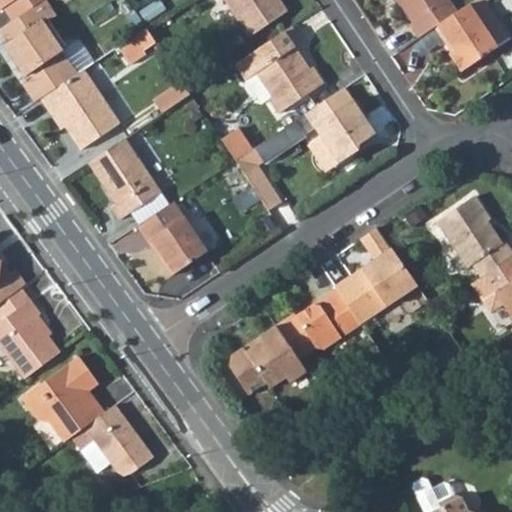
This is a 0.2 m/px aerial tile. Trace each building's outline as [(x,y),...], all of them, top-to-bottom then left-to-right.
[(0,0),(0,10),(4,7),(13,20),(42,0),(0,0)] [(28,92),(34,101),(38,99),(77,73),(63,52),(44,24),(56,15),(46,0),(42,0),(13,20),(0,29),(0,36),(19,65),(34,88),(28,92)] [(225,0),(251,39),(288,15),(278,0),(225,0)] [(415,22),(400,0),(394,0),(412,24),(415,22)] [(443,0),(400,0),(415,22),(412,24),(407,27),(416,40),(435,27),(454,15),(443,0)] [(482,0),(477,0),(468,6),(497,50),(510,41),(482,0)] [(454,15),(435,27),(451,53),(449,55),(462,75),(497,50),(468,6),(454,15)] [(155,42),(145,27),(132,36),(142,51),(155,42)] [(291,27),(236,64),(246,80),(252,76),(269,102),(265,104),(276,119),(325,86),(315,70),(313,71),(309,74),(303,65),(307,62),(297,47),(302,43),(291,27)] [(94,62),(80,41),(63,52),(77,73),(83,69),(94,62)] [(307,62),(303,65),(309,74),(313,71),(307,62)] [(34,88),(19,65),(13,70),(28,92),(29,92),(34,88)] [(77,73),(38,99),(46,111),(51,108),(64,128),(78,149),(119,122),(83,69),(77,73)] [(375,134),(345,88),(234,161),(268,213),(283,202),(259,166),(262,164),(263,165),(305,137),(304,135),(313,129),(319,137),(337,163),(356,153),(360,144),(375,134)] [(64,128),(51,108),(46,111),(60,131),(64,128)] [(325,172),(337,163),(319,137),(307,146),(325,172)] [(122,140),(86,164),(113,204),(108,208),(117,221),(158,193),(122,140)] [(484,276),(511,256),(511,253),(505,243),(499,246),(485,224),(490,221),(475,199),(439,223),(470,270),(475,267),(482,277),(484,276)] [(202,253),(169,205),(135,228),(145,244),(149,241),(158,252),(153,255),(169,276),(202,253)] [(417,287),(378,228),(361,239),(375,260),(334,288),(335,290),(358,325),(359,325),(417,287)] [(149,241),(145,244),(153,255),(158,252),(149,241)] [(511,256),(484,276),(511,320),(511,333),(511,334),(511,335),(511,256)] [(0,302),(24,285),(26,283),(16,270),(13,272),(3,262),(0,261),(0,302)] [(0,302),(0,314),(3,319),(11,313),(32,298),(24,285),(0,302)] [(298,311),(275,327),(299,362),(321,347),(327,346),(358,325),(335,290),(322,299),(324,302),(319,305),(315,303),(299,314),(298,311)] [(33,318),(48,338),(54,332),(40,313),(42,311),(32,298),(11,313),(21,327),(33,318)] [(42,365),(59,352),(48,338),(33,318),(21,327),(11,313),(3,319),(0,321),(0,347),(23,379),(42,365)] [(299,362),(275,327),(259,337),(261,341),(248,350),(245,347),(231,356),(229,368),(248,395),(267,383),(271,389),(287,378),(290,383),(306,372),(299,362)] [(80,357),(70,344),(59,352),(42,365),(51,377),(80,357)] [(72,437),(104,414),(88,391),(99,384),(80,357),(51,377),(40,386),(24,397),(32,408),(41,421),(53,421),(67,440),(72,437)] [(104,414),(72,437),(80,448),(99,475),(113,465),(119,471),(122,474),(126,475),(130,475),(133,474),(153,460),(114,406),(104,414)] [(410,480),(420,509),(438,504),(436,498),(450,493),(447,482),(442,480),(429,485),(426,475),(421,473),(412,476),(410,480)] [(438,504),(420,509),(420,511),(487,511),(479,508),(478,511),(472,511),(467,509),(462,497),(452,493),(450,493),(436,498),(438,504)]
